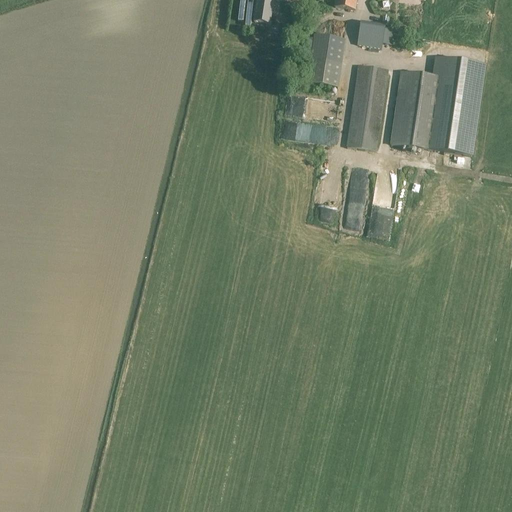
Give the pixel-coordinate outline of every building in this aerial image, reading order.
[(244,0),(239,24),(244,25),(250,0),(244,0)] [(270,0),(256,0),(253,23),(270,25),(274,1),(270,0)] [(335,0),(335,8),(355,11),(357,0),(335,0)] [(361,23),(357,46),(364,47),(363,50),(370,51),(370,49),(381,50),(382,45),(392,46),(394,31),(385,30),(385,26),(361,23)] [(314,36),(307,85),(338,90),(346,41),(314,36)] [(471,158),(485,66),(436,59),(433,78),(402,73),(391,146),(471,158)] [(358,67),(346,148),(377,153),(389,72),(358,67)] [(304,140),(306,124),(283,122),(282,138),(304,140)] [(334,192),(321,191),(321,220),(333,220),(334,192)] [(371,237),(389,238),(389,210),(371,209),(371,237)]
